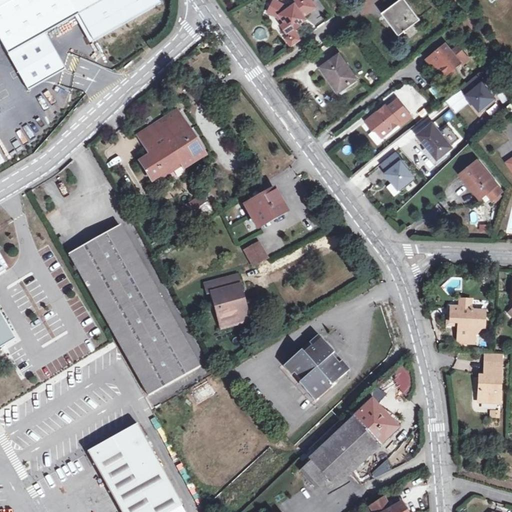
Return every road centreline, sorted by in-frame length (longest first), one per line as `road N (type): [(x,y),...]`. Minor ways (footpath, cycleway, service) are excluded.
road 1 (tertiary): [(206,10),(388,251)]
road 2 (unclassified): [(206,10),(119,95),(0,189)]
road 3 (tertiary): [(403,284),(435,404),(441,480)]
